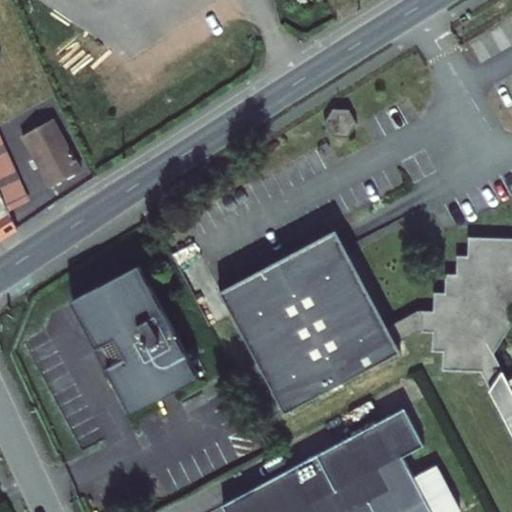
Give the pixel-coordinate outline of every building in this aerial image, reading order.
[(350,112),(330,111),(322,126),(332,143),(349,142),(357,128),(350,112)] [(25,143),(54,188),(82,170),(55,126),(25,143)] [(0,145),(0,187),(11,213),(19,208),(27,203),(1,145),(0,145)] [(0,247),(20,235),(11,213),(0,187),(0,247)] [(426,340),(426,320),(420,319),(390,335),(338,236),(263,275),(266,281),(226,303),(287,419),(402,359),(398,351),(420,339),(426,340)] [(438,340),(438,357),(449,357),(449,377),(483,377),(511,432),(511,244),(472,245),(472,263),(462,262),(462,280),(449,280),(449,299),(438,299),(437,320),(426,320),(426,340),(438,340)] [(93,304),(83,309),(114,369),(107,372),(132,419),(200,384),(141,270),(100,292),(103,298),(93,304)] [(247,283),(222,296),(226,303),(266,281),(263,275),(247,283)] [(411,511),(392,473),(413,460),(393,421),(308,467),(219,511),(411,511)]
